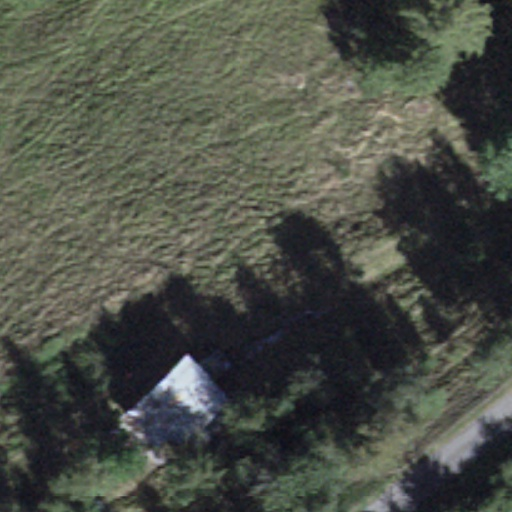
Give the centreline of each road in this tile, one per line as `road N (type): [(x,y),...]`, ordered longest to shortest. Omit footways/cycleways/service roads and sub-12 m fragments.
road 1 (track): [(247,322),(511,190)]
road 2 (unclassified): [(511,407),(380,511)]
